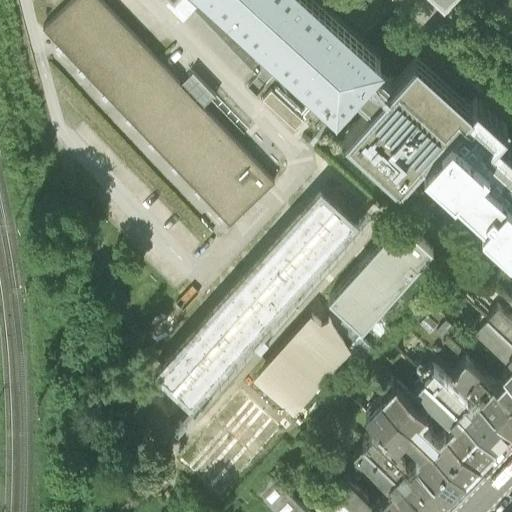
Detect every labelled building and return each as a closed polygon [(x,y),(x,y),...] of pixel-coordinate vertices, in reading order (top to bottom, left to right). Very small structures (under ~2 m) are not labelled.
[(230,223),(274,180),(186,90),(98,0),(75,0),(43,33),(230,223)] [(276,64),(279,60),(211,0),(198,0),(196,4),(192,8),(256,74),(246,85),(256,95),(280,68),(276,64)] [(335,110),(350,94),(373,69),(380,60),(311,0),(211,0),(279,60),(335,110)] [(511,241),(511,150),(498,138),(507,128),(476,102),(472,106),(415,57),(391,83),(381,76),(373,69),(350,94),(354,98),(368,110),(344,138),(400,187),(424,160),(429,165),(484,213),(482,215),(481,217),(481,218),(482,220),(507,242),(508,243),(510,243),(511,242),(511,241)] [(270,85),(261,95),(291,123),(300,113),(270,85)] [(247,340),(358,215),(320,181),(153,370),(190,403),(247,340)] [(389,225),(328,294),(361,323),(433,242),(414,226),(404,238),(389,225)] [(511,321),(496,307),(486,318),(511,342),(511,321)] [(310,311),(256,374),(290,404),(345,342),(328,314),(319,319),(310,311)] [(511,359),(502,370),(506,373),(511,379),(511,342),(486,318),(475,330),(504,357),(507,357),(508,356),(511,358),(511,359)] [(463,358),(451,371),(478,395),(490,382),(463,358)] [(425,374),(422,377),(475,425),(494,442),(503,434),(511,425),(495,411),(492,408),(478,395),(469,405),(465,401),(466,399),(466,398),(432,367),(425,375),(425,374)] [(491,382),(490,382),(478,395),(492,408),(495,411),(511,425),(511,423),(511,379),(506,373),(496,384),(494,382),(491,382)] [(420,381),(413,388),(447,419),(449,419),(449,418),(453,421),(445,430),(459,442),(463,445),(478,460),(485,451),(494,442),(475,425),(422,377),(419,381),(420,381)] [(394,384),(380,399),(448,461),(463,475),(470,468),(478,460),(463,445),(459,442),(445,430),(444,429),(436,438),(417,420),(425,412),(394,384)] [(217,493),(281,423),(239,385),(175,455),(217,493)] [(416,460),(416,461),(431,473),(433,476),(449,490),(456,483),(463,475),(448,461),(380,399),(365,415),(396,442),(403,435),(423,452),(416,460)] [(365,438),(362,442),(414,491),(432,508),(440,499),(449,490),(433,476),(431,473),(416,461),(408,469),(404,465),(404,463),(371,433),(366,438),(365,438)] [(384,495),(385,496),(398,508),(400,510),(402,511),(427,511),(432,508),(414,491),(362,442),(358,446),(353,451),(386,483),(387,483),(388,482),(392,486),(384,495)] [(306,511),(307,511),(267,473),(251,489),(273,511),(306,511)] [(347,482),(337,493),(356,511),(402,511),(400,510),(398,508),(385,496),(371,510),(366,505),(367,504),(368,501),(347,482)] [(356,511),(337,493),(334,490),(326,499),(338,511),(356,511)]
